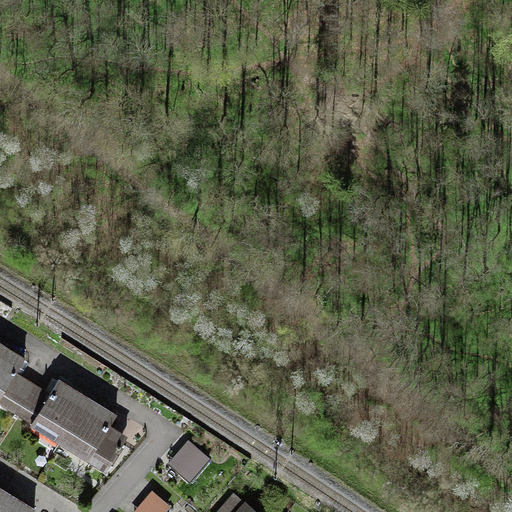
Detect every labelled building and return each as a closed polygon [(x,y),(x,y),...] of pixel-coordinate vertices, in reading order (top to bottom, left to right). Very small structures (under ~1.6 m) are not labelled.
[(0,405),(14,414),(32,384),(17,375),(27,358),(0,341),(0,405)] [(59,441),(88,394),(60,377),(49,394),(32,384),(14,414),(59,441)] [(88,394),(59,441),(107,470),(130,432),(114,423),(119,413),(88,394)] [(213,458),(190,437),(170,459),(193,480),(213,458)] [(7,489),(0,500),(0,511),(32,511),(36,506),(7,489)] [(167,511),(174,504),(155,489),(135,511),(167,511)] [(257,511),(238,495),(223,511),(257,511)]
